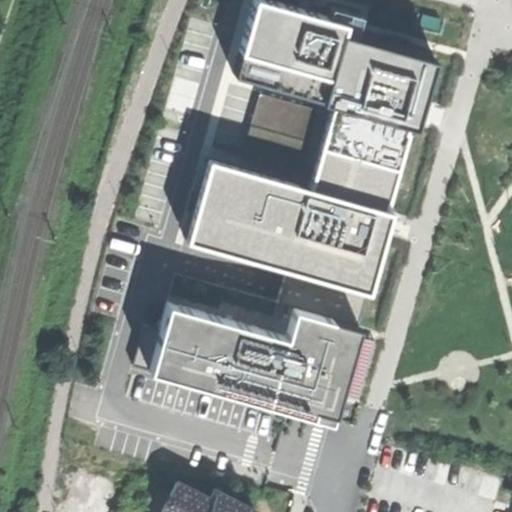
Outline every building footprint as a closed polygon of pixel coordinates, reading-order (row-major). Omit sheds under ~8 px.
[(274,0),(252,0),(232,73),(321,98),(320,98),(332,101),(414,124),(422,98),(433,56),(341,30),(344,20),(319,13),(274,0)] [(438,29),(440,17),(422,13),(419,25),(438,29)] [(249,124),(310,141),(318,109),(258,92),(249,124)] [(320,142),(403,165),(414,124),(332,101),(320,142)] [(310,141),(249,124),(241,155),(301,171),(310,141)] [(207,157),(185,237),(287,266),(368,288),(378,254),(383,235),(372,231),(378,208),(390,211),(403,165),(320,142),(308,185),(207,157)] [(383,235),(390,211),(378,208),(372,231),(383,235)] [(293,304),(358,322),(368,288),(287,266),(277,300),(293,304)] [(141,332),(132,364),(281,405),(313,414),(331,419),(339,392),(358,322),(293,304),(277,300),(277,302),(292,306),(284,334),(166,301),(159,327),(156,337),(141,332)] [(144,323),(141,332),(156,337),(159,327),(144,323)] [(345,394),(339,392),(331,419),(281,405),(279,412),(287,414),(335,427),(345,394)] [(255,511),(215,491),(211,499),(177,482),(161,511),(255,511)]
